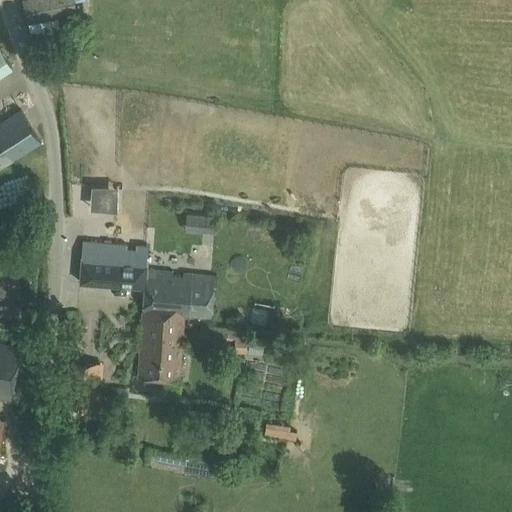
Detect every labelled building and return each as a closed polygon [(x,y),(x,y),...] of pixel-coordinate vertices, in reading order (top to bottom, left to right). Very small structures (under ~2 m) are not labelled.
[(64,14),(76,11),(74,0),(23,0),(28,21),(64,14)] [(0,72),(11,66),(0,48),(0,72)] [(0,166),(40,142),(20,110),(0,121),(0,166)] [(148,193),(129,193),(128,207),(148,207),(148,193)] [(217,226),(216,215),(190,216),(191,227),(217,226)] [(143,286),(138,376),(177,379),(182,313),(210,315),(213,274),(144,269),(146,246),(83,241),(80,281),(143,286)] [(88,312),(87,332),(122,333),(122,313),(88,312)] [(236,330),(235,347),(249,348),(250,330),(236,330)] [(198,331),(197,339),(226,341),(227,332),(198,331)] [(100,410),(102,366),(78,365),(76,409),(100,410)] [(266,422),(264,435),(288,439),(290,425),(266,422)] [(13,448),(26,447),(25,423),(12,424),(13,448)]
